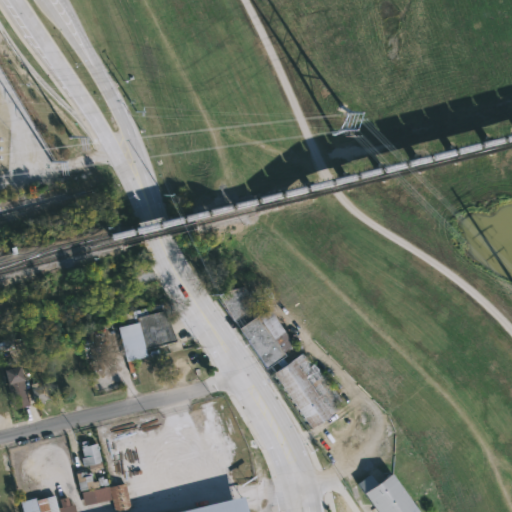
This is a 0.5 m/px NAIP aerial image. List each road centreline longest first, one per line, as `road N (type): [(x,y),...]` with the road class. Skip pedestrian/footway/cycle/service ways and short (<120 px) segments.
road 1 (track): [(491,453),(411,358),(268,233)]
road 2 (residential): [(240,375),(0,440)]
road 3 (secondary): [(136,175),(180,282),(240,375)]
road 4 (secondary): [(11,0),(98,134),(136,175)]
road 5 (secondary): [(300,498),(280,435),(240,375)]
road 6 (track): [(321,167),(203,122)]
